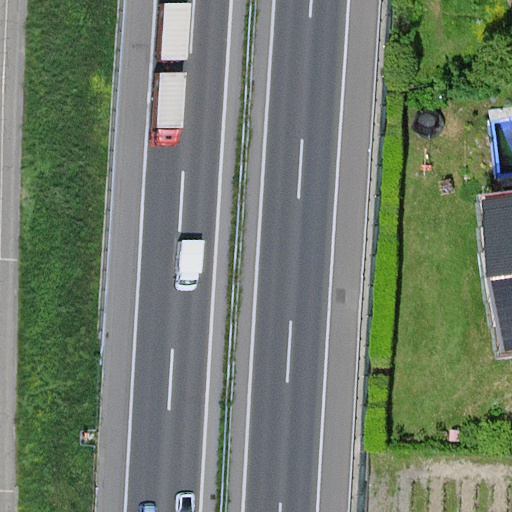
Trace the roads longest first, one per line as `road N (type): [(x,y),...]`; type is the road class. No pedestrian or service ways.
road 1 (motorway): [(191,0),(160,511)]
road 2 (motorway): [(283,511),(314,0)]
